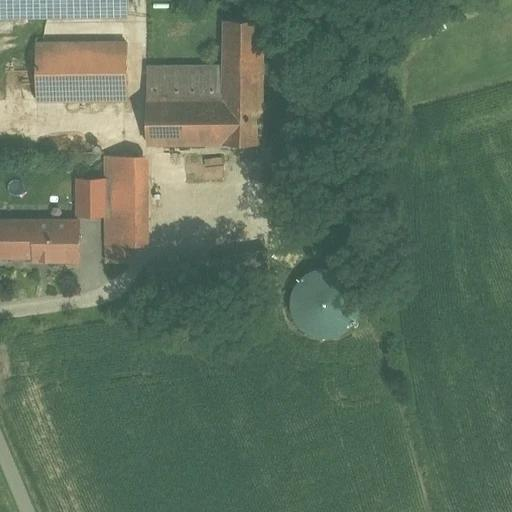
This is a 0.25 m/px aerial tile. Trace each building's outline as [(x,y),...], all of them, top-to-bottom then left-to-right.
[(127,0),(0,0),(0,16),(127,15),(127,0)] [(264,20),(224,20),(224,66),(223,98),(263,98),(264,20)] [(128,43),(37,43),(37,100),(128,99),(128,43)] [(224,66),(147,67),(148,99),(223,98),(224,66)] [(223,98),(148,99),(148,144),(263,142),(263,98),(223,98)] [(137,155),(107,155),(107,179),(107,215),(107,245),(130,245),(137,245),(137,155)] [(107,179),(78,179),(78,215),(107,215),(107,179)] [(79,221),(0,220),(0,254),(36,255),(36,259),(79,259),(79,221)] [(130,245),(107,245),(107,262),(127,262),(128,261),(130,260),(130,258),(130,245)] [(268,249),(147,265),(152,306),(273,290),(268,249)] [(355,280),(311,261),(287,318),(345,343),(363,301),(349,295),(355,280)]
